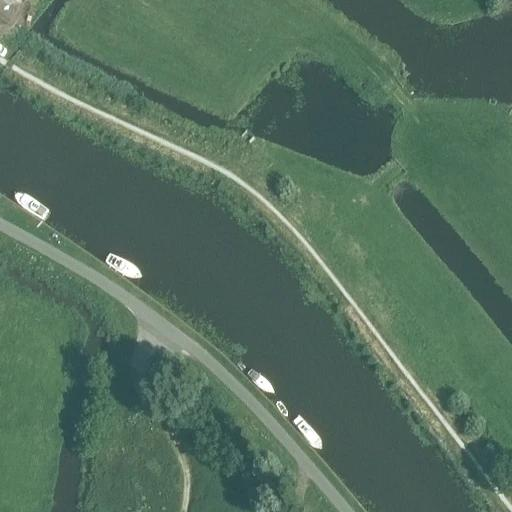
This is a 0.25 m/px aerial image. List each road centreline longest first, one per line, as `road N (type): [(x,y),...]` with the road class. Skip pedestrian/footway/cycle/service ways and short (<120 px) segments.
road 1 (residential): [(347,511),(234,382),(154,317),(0,225)]
road 2 (track): [(511,126),(412,147),(389,178),(356,186),(221,175)]
